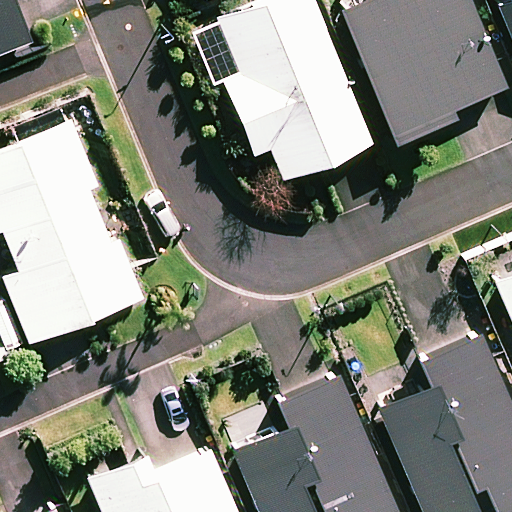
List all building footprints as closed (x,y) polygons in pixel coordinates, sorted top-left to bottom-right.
[(0,0),(0,53),(28,42),(10,0),(0,0)] [(368,145),(309,0),(263,0),(215,20),(224,41),(203,49),(247,156),(268,148),(281,181),(368,145)] [(500,89),(463,0),(364,0),(338,11),(391,144),(452,119),(448,110),(500,89)] [(511,0),(501,0),(494,3),(511,45),(511,0)] [(92,184),(67,121),(0,147),(0,231),(16,270),(0,276),(27,343),(138,299),(114,240),(107,242),(85,187),(92,184)] [(511,275),(493,283),(511,326),(511,275)] [(475,511),(467,492),(479,487),(490,511),(509,511),(511,511),(511,420),(475,336),(411,364),(421,388),(373,409),(417,511),(475,511)] [(390,511),(336,378),(263,408),(273,433),(230,451),(254,511),(390,511)] [(228,511),(231,511),(206,452),(150,476),(141,456),(87,479),(100,511),(228,511)]
